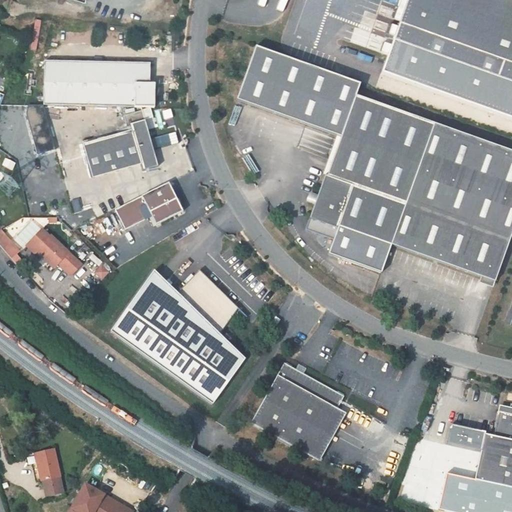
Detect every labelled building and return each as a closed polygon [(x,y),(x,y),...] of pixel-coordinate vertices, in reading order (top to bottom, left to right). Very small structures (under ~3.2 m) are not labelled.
[(511,0),(408,0),(408,1),(406,0),(401,0),(394,19),(400,22),(393,42),(511,84),(511,0)] [(360,85),(253,47),(235,100),(341,138),(356,96),(360,85)] [(45,62),(44,106),(155,109),(156,85),(151,85),(151,64),(45,62)] [(324,176),(305,231),(326,238),(328,232),(335,235),(328,255),(381,273),(391,246),(481,278),(494,283),(511,233),(511,151),(434,124),(356,96),(341,138),(327,177),(324,176)] [(84,144),(94,178),(142,165),(143,171),(159,167),(146,120),(130,125),(132,131),(84,144)] [(115,210),(125,230),(152,217),(156,225),(183,212),(169,183),(115,210)] [(30,221),(13,241),(22,248),(38,228),(30,221)] [(35,254),(37,252),(54,268),(58,264),(71,276),(81,265),(51,237),(50,238),(42,231),(27,246),(35,254)] [(0,238),(0,245),(12,259),(20,252),(4,234),(0,238)] [(93,273),(100,280),(108,272),(100,265),(93,273)] [(111,332),(213,406),(246,360),(220,335),(239,309),(200,271),(178,294),(171,303),(148,281),(111,332)] [(178,294),(155,272),(148,281),(171,303),(178,294)] [(481,278),(479,283),(492,288),(494,283),(481,278)] [(276,317),(270,325),(275,328),(280,320),(276,317)] [(251,424),(311,457),(337,409),(344,397),(284,363),(251,424)] [(474,480),(511,488),(511,404),(510,404),(509,409),(508,414),(499,412),(494,437),(484,435),(474,480)] [(311,457),(319,462),(346,414),(337,409),(311,457)] [(46,497),(63,493),(54,450),(36,454),(38,463),(46,497)] [(131,511),(133,509),(80,483),(65,511),(131,511)]
